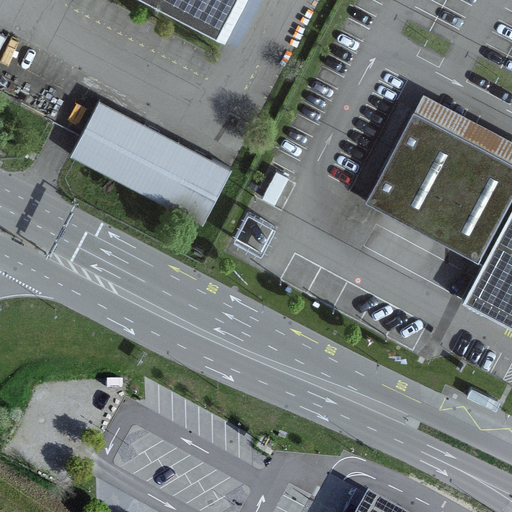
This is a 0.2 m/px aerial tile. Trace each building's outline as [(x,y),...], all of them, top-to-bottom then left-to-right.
[(150,0),(225,39),(226,37),(237,42),(259,0),(150,0)] [(511,136),(423,89),(364,199),(482,262),(460,304),(511,331),(511,136)] [(99,96),(69,154),(202,223),(233,166),(99,96)] [(500,400),(471,386),(467,395),(496,409),(500,400)] [(409,511),(367,489),(354,511),(409,511)]
